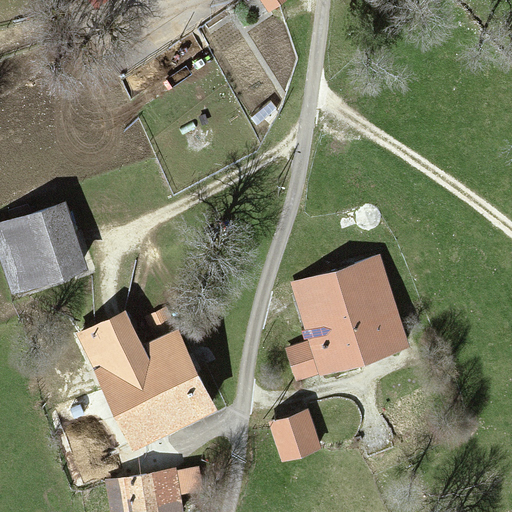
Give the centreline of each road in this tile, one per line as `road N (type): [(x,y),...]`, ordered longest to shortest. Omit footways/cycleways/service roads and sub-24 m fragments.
road 1 (unclassified): [(230,511),(248,388),(304,164),(326,0)]
road 2 (track): [(313,100),(511,237)]
